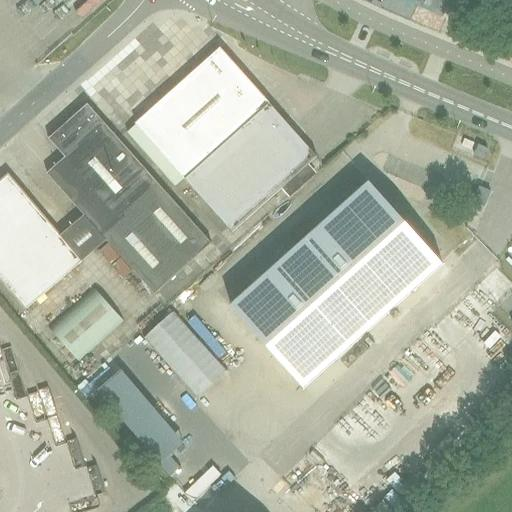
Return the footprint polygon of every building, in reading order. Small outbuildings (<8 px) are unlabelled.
[(420,0),(419,3),(443,14),(449,0),(420,0)] [(186,95),(122,152),(216,257),(313,170),(309,166),(308,167),(262,115),(267,112),(262,107),(258,111),(246,97),(250,93),(246,88),(241,92),(211,59),(182,85),(181,85),(179,87),(186,95)] [(479,146),(474,155),(483,160),(488,150),(479,146)] [(121,153),(53,214),(147,319),(214,259),(121,153)] [(231,307),(304,389),(443,265),(441,263),(438,266),(410,234),(413,232),(399,216),(396,219),(369,188),(372,185),(370,183),(231,307)] [(480,188),(473,203),(481,206),(484,208),(491,192),(480,188)] [(53,214),(0,260),(0,290),(79,379),(147,319),(53,214)]
